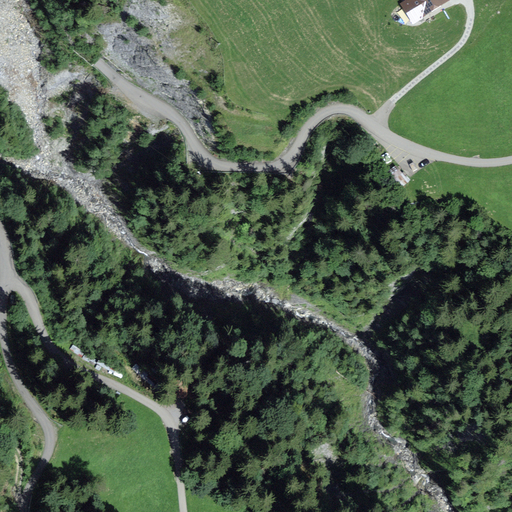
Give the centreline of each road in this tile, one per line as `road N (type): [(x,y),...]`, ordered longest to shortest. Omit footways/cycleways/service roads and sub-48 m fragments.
road 1 (unclassified): [(511,160),(444,156),(342,110),(316,117),(277,165),(207,160),(183,119),(102,60),(54,0)]
road 2 (unclassified): [(182,511),(172,424),(150,402),(65,365),(46,342),(27,290),(9,278)]
road 3 (unclassified): [(0,316),(9,367),(48,431),(26,511)]
